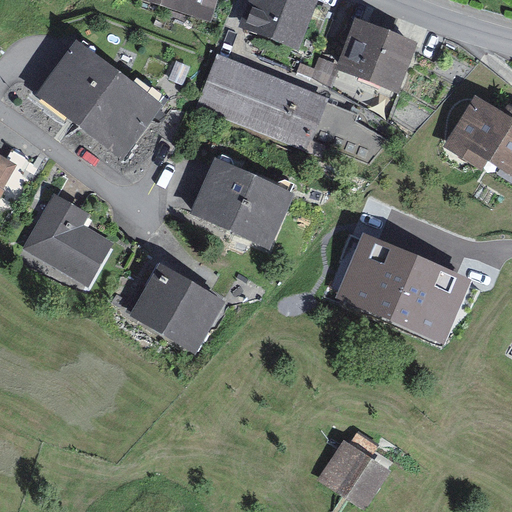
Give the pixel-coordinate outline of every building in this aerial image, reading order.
[(156,0),(209,15),(212,0),(156,0)] [(312,6),(298,0),(260,0),(258,6),(253,4),(244,24),(294,45),(312,6)] [(411,50),(358,29),(342,68),(395,89),(411,50)] [(329,92),(222,50),(210,80),(317,122),(329,92)] [(154,110),(78,53),(46,96),(122,153),(154,110)] [(478,104),(450,145),(480,165),(487,156),(511,172),(511,126),(511,127),(478,104)] [(286,199),(217,168),(197,214),(266,244),(286,199)] [(83,218),(54,201),(27,249),(86,282),(106,246),(76,230),(83,218)] [(217,306),(160,275),(136,318),(193,349),(217,306)] [(366,511),(388,474),(366,459),(344,499),(365,511),(366,511)]
